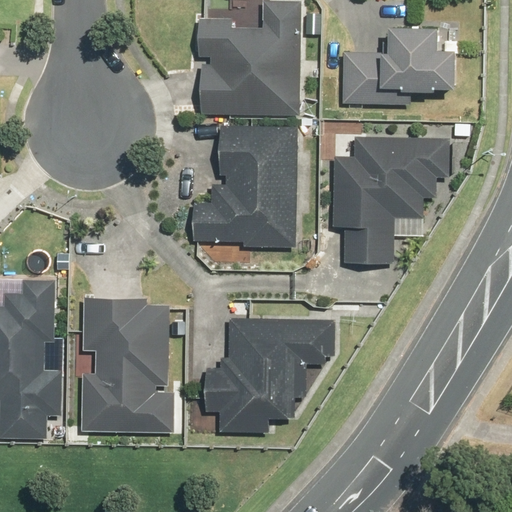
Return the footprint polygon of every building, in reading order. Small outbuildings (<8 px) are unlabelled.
[(205,13),(203,114),(301,116),(304,2),(272,2),(272,31),(241,31),(242,14),(205,13)] [(343,48),(340,108),(418,112),(419,86),(465,88),(466,54),(445,53),(446,24),(394,22),(393,50),(343,48)] [(203,208),(201,246),(298,250),(303,129),(224,127),(221,209),(203,208)] [(342,157),(340,226),(346,226),(345,262),(402,263),(402,236),(431,237),(432,197),(448,197),(449,179),(458,179),(459,141),(365,138),(365,157),(342,157)] [(0,400),(5,401),(4,439),(52,440),(52,414),(62,414),(62,373),(49,373),(50,344),(66,344),(67,275),(29,275),(29,294),(9,294),(9,307),(0,306),(0,400)] [(86,377),(86,428),(183,429),(183,391),(173,391),(174,311),(154,311),(154,300),(88,300),(87,354),(101,354),(101,377),(86,377)] [(224,411),(223,436),(279,436),(280,419),(302,420),(302,397),(312,397),(312,360),(339,361),(339,323),(235,321),(234,370),(214,370),(213,411),(224,411)]
